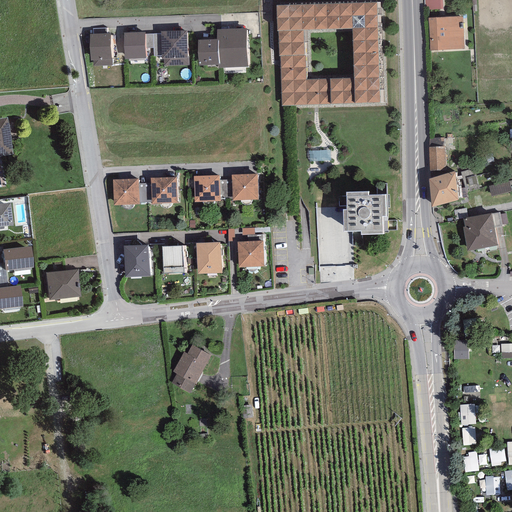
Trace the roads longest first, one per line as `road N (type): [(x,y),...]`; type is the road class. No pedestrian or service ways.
road 1 (residential): [(118,320),(66,0)]
road 2 (residential): [(394,288),(118,320)]
road 3 (primary): [(419,264),(411,0)]
road 4 (primary): [(438,511),(423,314)]
